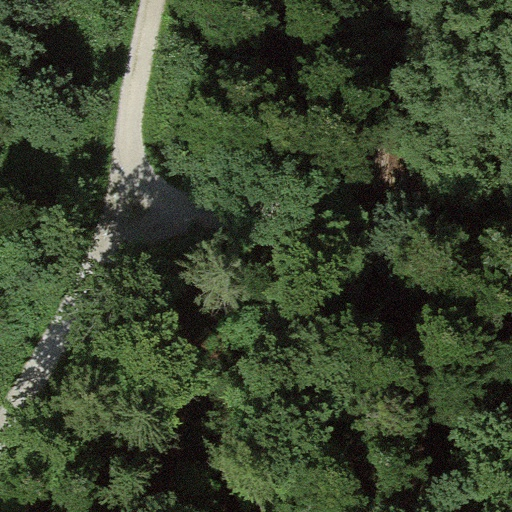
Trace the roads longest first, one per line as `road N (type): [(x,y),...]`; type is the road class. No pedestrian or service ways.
road 1 (track): [(511,249),(194,211),(132,217),(0,452)]
road 2 (track): [(153,0),(132,217)]
